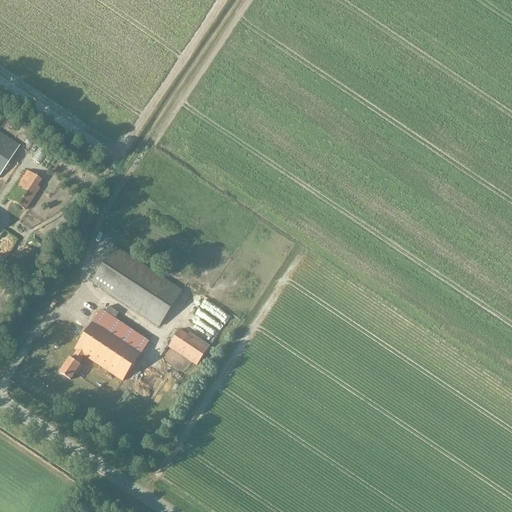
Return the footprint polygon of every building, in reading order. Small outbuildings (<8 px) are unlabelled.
[(0,174),(19,145),(0,132),(0,174)] [(32,160),(41,164),(45,153),(37,149),(32,160)] [(26,168),(6,197),(23,209),(44,180),(26,168)] [(158,328),(183,291),(115,247),(91,283),(158,328)] [(51,310),(57,301),(48,294),(41,303),(51,310)] [(148,342),(106,313),(101,310),(75,350),(77,351),(71,359),(69,358),(59,373),(70,381),(74,374),(76,375),(82,367),(79,364),(84,356),(122,381),(148,342)] [(208,349),(187,335),(179,330),(168,347),(197,365),(208,349)] [(142,402),(150,395),(138,382),(130,390),(142,402)]
